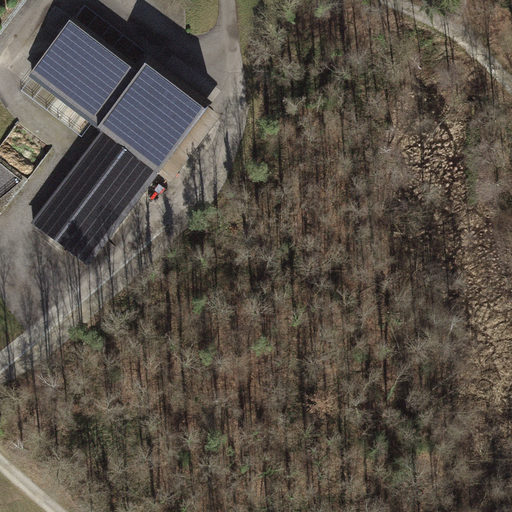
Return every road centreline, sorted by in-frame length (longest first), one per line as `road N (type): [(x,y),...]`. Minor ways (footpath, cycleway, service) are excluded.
road 1 (track): [(0,356),(242,147),(238,68)]
road 2 (track): [(399,0),(511,76)]
